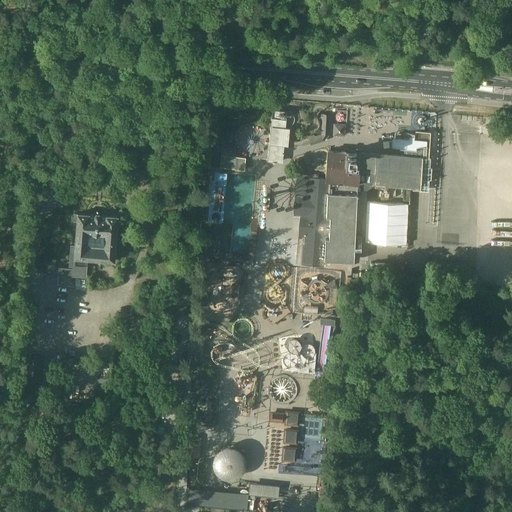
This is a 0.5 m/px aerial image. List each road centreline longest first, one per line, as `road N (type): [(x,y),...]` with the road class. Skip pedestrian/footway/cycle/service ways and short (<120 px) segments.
road 1 (primary): [(0,49),(446,85)]
road 2 (unknown): [(33,281),(62,286),(74,325),(63,350),(37,339)]
